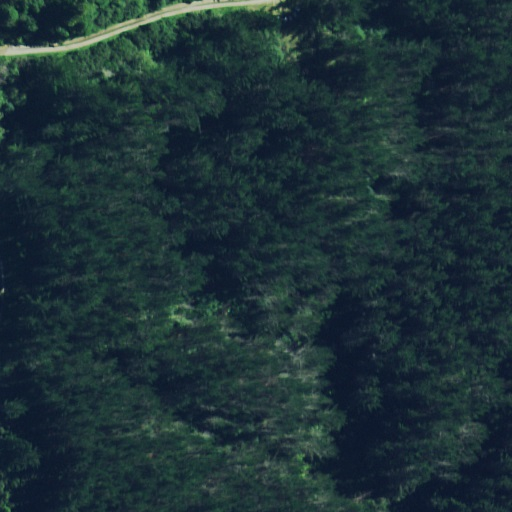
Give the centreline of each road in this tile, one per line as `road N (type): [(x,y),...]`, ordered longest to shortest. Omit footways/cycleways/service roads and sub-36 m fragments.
road 1 (unclassified): [(0,31),(184,0)]
road 2 (unclassified): [(0,398),(21,285),(0,235)]
